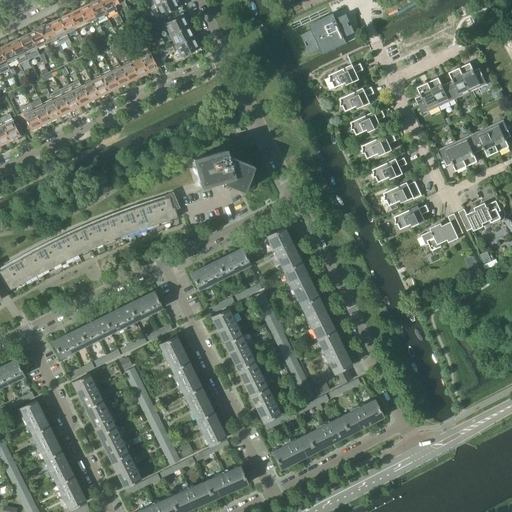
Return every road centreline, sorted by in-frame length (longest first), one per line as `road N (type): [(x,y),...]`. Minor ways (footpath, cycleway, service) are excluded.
road 1 (residential): [(405,425),(291,199)]
road 2 (residential): [(272,493),(165,265)]
road 3 (residential): [(0,166),(224,58)]
road 4 (residential): [(111,511),(27,332)]
road 5 (residential): [(291,199),(224,58)]
road 6 (residential): [(27,332),(165,265)]
road 7 (residential): [(272,493),(405,425)]
road 8 (residential): [(165,265),(291,199)]
road 9 (secondary): [(307,511),(419,456)]
